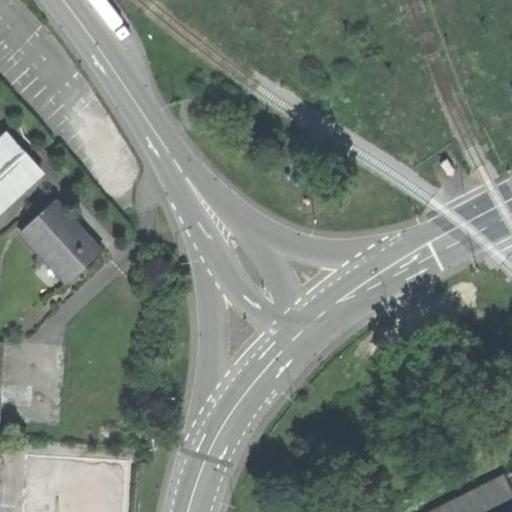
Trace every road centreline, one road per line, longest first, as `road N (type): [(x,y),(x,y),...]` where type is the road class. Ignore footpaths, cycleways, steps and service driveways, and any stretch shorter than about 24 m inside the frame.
road 1 (unclassified): [(209,203),(57,0)]
road 2 (unclassified): [(225,274),(218,434)]
road 3 (unclassified): [(405,260),(264,243)]
road 4 (tertiary): [(294,339),(218,434)]
road 5 (tertiary): [(511,202),(405,260)]
